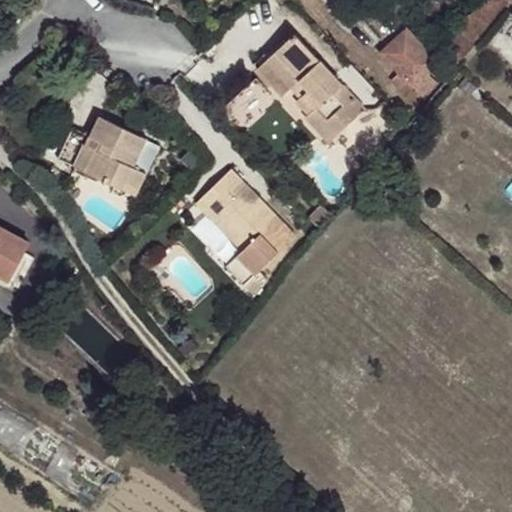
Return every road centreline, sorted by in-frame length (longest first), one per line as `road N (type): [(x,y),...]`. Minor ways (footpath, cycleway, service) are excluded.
road 1 (track): [(327,511),(205,403),(127,319),(48,198),(0,152)]
road 2 (residential): [(0,76),(65,7),(78,5),(121,49),(176,56)]
